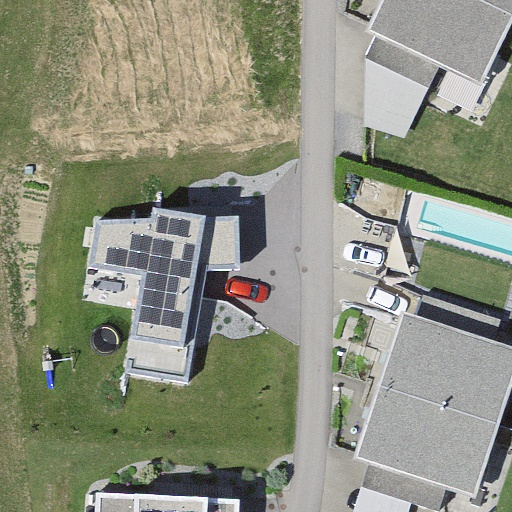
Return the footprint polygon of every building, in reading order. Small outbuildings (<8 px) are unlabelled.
[(509,17),(474,0),(389,0),(375,30),(378,32),(365,59),(429,90),(442,63),(464,73),(477,46),(491,53),(509,17)] [(511,0),(474,0),(509,17),(511,10),(511,0)] [(365,123),(406,135),(429,90),(365,59),(365,123)] [(242,218),(92,220),(79,279),(135,292),(120,377),(188,391),(210,286),(246,288),(242,218)] [(500,321),(424,296),(415,324),(405,322),(384,389),(493,424),(505,386),(490,381),(499,352),(491,349),(500,321)] [(493,424),(384,389),(361,456),(371,459),(362,488),(436,511),(438,511),(447,484),(455,487),(465,458),(480,463),(493,424)] [(238,511),(239,502),(97,494),(95,511),(238,511)]
